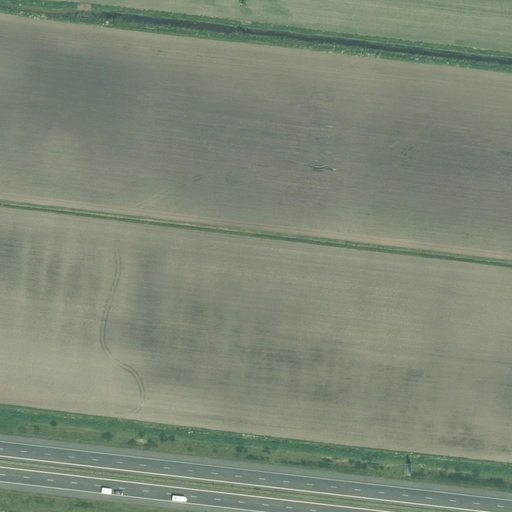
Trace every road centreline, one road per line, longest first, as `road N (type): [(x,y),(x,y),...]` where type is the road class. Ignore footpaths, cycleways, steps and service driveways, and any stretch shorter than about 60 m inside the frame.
road 1 (motorway): [(511,508),(0,449)]
road 2 (motorway): [(0,475),(317,511)]
